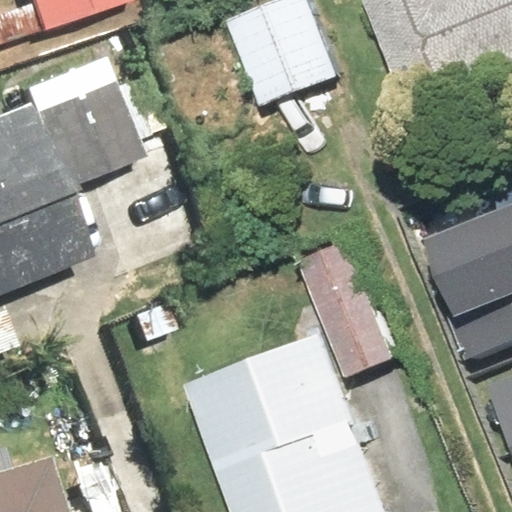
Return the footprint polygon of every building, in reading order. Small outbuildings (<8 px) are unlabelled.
[(305,0),(284,0),(225,24),(260,112),(338,81),(305,0)] [(511,0),(372,0),(437,164),(511,135),(511,123),(495,80),(511,73),(511,0)] [(0,293),(83,261),(21,103),(0,111),(0,293)] [(511,208),(421,245),(463,348),(511,328),(511,208)] [(397,511),(332,336),(195,387),(241,511),(397,511)] [(511,393),(495,399),(511,447),(511,393)] [(0,511),(54,511),(39,459),(0,470),(0,511)]
